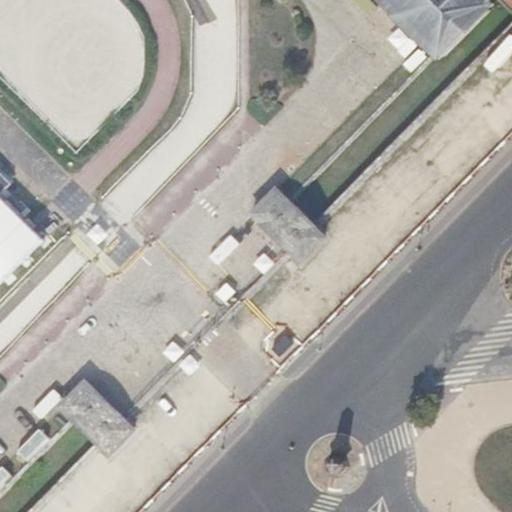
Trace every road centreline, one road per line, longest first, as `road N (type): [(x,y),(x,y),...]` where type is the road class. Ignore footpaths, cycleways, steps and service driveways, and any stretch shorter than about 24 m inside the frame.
road 1 (tertiary): [(360,361),(511,206)]
road 2 (tertiary): [(360,361),(235,485)]
road 3 (residential): [(511,346),(360,361)]
